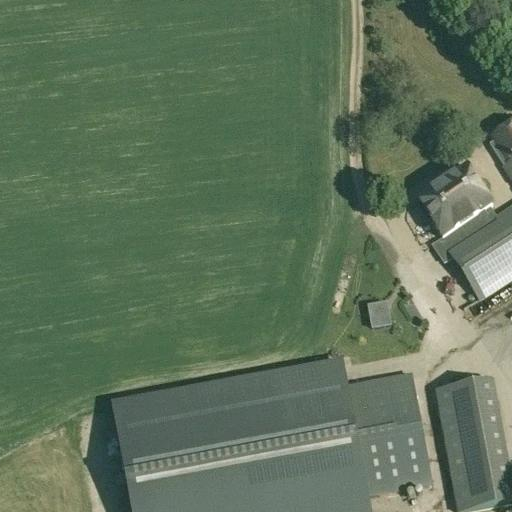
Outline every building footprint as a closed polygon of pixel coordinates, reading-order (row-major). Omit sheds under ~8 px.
[(489,147),(511,183),(511,128),(492,141),(494,145),(489,147)] [(418,204),(442,242),(443,243),(491,211),(493,210),(467,170),(418,204)] [(511,209),(497,220),(496,220),(497,221),(496,222),(497,224),(448,257),(452,263),(480,306),(511,284),(511,209)] [(443,243),(442,242),(432,248),(444,268),(452,263),(448,257),(497,224),(496,222),(497,221),(496,220),(497,220),(491,211),(443,243)] [(347,391),(343,368),(114,411),(132,511),(369,511),(368,501),(431,489),(411,379),(347,391)] [(458,509),(511,499),(490,389),(440,399),(445,423),(442,424),(458,509)]
